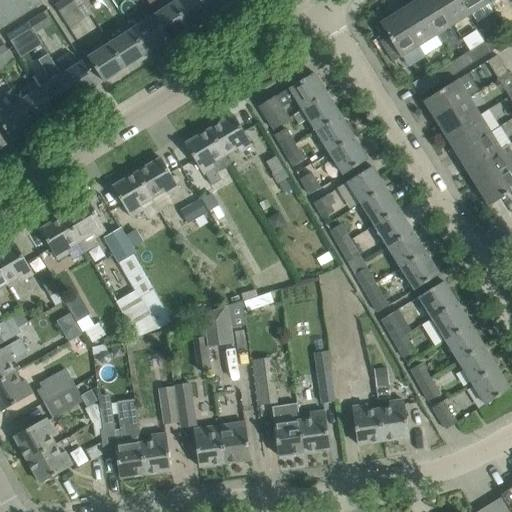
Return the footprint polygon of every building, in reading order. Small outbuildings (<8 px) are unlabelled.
[(12,0),(0,0),(0,3),(12,22),(22,15),(12,0)] [(27,0),(12,0),(22,15),(33,8),(27,0)] [(42,0),(27,0),(33,8),(43,2),(42,0)] [(82,0),(62,0),(54,5),(62,17),(71,11),(80,24),(85,20),(92,16),(84,3),(82,0)] [(178,0),(173,3),(188,27),(210,13),(201,0),(178,0)] [(201,0),(210,13),(230,0),(201,0)] [(454,25),(437,0),(418,0),(415,2),(436,36),(440,43),(447,39),(442,32),(454,25)] [(437,0),(454,25),(470,15),(461,0),(437,0)] [(461,0),(470,15),(487,4),(484,0),(461,0)] [(418,47),(436,36),(415,2),(403,9),(401,5),(395,8),(418,47)] [(0,3),(0,27),(1,29),(12,22),(0,3)] [(173,3),(152,17),(167,40),(188,27),(173,3)] [(402,57),(418,47),(395,8),(389,12),(392,16),(381,23),(380,23),(388,37),(381,41),(394,61),(401,57),(401,58),(402,57)] [(43,12),(27,22),(35,34),(51,24),(43,13),(43,12)] [(152,17),(130,30),(146,54),(167,40),(152,17)] [(27,22),(6,35),(14,48),(20,44),(27,39),(35,34),(27,22)] [(130,30),(109,44),(124,67),(146,54),(130,30)] [(500,53),(511,45),(511,43),(506,35),(493,43),(500,53)] [(0,69),(15,61),(8,50),(1,39),(0,39),(0,69)] [(492,51),(488,43),(483,42),(469,50),(476,61),(492,51)] [(109,44),(88,57),(103,82),(105,81),(104,80),(124,67),(109,44)] [(458,72),(476,61),(469,50),(451,62),(458,72)] [(46,71),(33,79),(34,81),(40,91),(54,112),(76,99),(62,77),(47,53),(38,59),(46,71)] [(441,83),(458,72),(451,62),(435,72),(441,83)] [(84,64),(62,77),(76,99),(96,85),(97,86),(98,86),(84,64)] [(441,83),(435,72),(434,70),(412,83),(420,96),(441,83)] [(511,79),(508,72),(497,79),(499,82),(495,84),(499,90),(503,88),(507,93),(511,89),(511,79)] [(294,116),(327,94),(314,73),(259,108),(273,129),(289,118),(283,108),(295,100),(302,110),(294,115),(294,116)] [(468,73),(423,101),(424,102),(431,113),(427,116),(429,119),(468,96),(478,90),(468,73)] [(32,96),(19,104),(33,126),(54,112),(40,91),(34,81),(26,86),(32,96)] [(11,91),(0,97),(0,121),(12,140),(13,140),(12,139),(33,126),(19,104),(11,91)] [(315,132),(341,116),(327,94),(294,116),(299,125),(307,120),(315,132)] [(445,134),(479,114),(468,96),(429,119),(434,127),(438,124),(445,134)] [(451,154),(490,131),(479,114),(445,134),(453,148),(449,150),(451,154)] [(225,156),(225,155),(238,148),(240,152),(251,145),(234,115),(209,130),(225,156)] [(328,153),(354,138),(341,116),(315,132),(328,153)] [(284,152),(296,144),(286,128),(274,135),(284,152)] [(231,165),(225,155),(225,156),(209,130),(185,144),(202,173),(205,172),(213,186),(223,180),(218,173),(231,165)] [(466,170),(501,149),(490,131),(451,154),(456,162),(460,159),(466,170)] [(342,175),(367,160),(354,138),(328,153),(342,175)] [(296,144),(284,152),(293,167),(305,160),(296,144)] [(473,190),(511,166),(511,165),(511,153),(507,145),(501,149),(466,170),(474,182),(470,185),(473,190)] [(291,190),(285,179),(288,178),(276,157),(266,162),(273,174),(272,174),(277,184),(283,194),(291,190)] [(137,173),(151,197),(165,189),(167,193),(178,187),(161,158),(137,173)] [(360,204),(385,188),(372,166),(347,182),(360,204)] [(489,206),(511,191),(511,166),(473,190),(477,196),(481,194),(488,205),(489,206)] [(309,195),(321,188),(312,172),(300,179),(309,195)] [(139,204),(151,197),(137,173),(112,187),(130,216),(142,209),(139,204)] [(373,225),(399,210),(385,188),(360,204),(373,225)] [(202,199),(209,212),(219,206),(212,193),(202,199)] [(313,203),(322,219),(335,211),(331,205),(335,203),(330,193),(313,203)] [(200,199),(188,206),(195,220),(207,213),(200,199)] [(65,215),(80,240),(93,232),(96,237),(106,231),(88,201),(65,215)] [(387,247),(412,231),(399,210),(373,225),(387,247)] [(67,248),(80,240),(65,215),(40,230),(57,259),(70,252),(67,248)] [(339,247),(351,239),(342,223),(329,230),(339,247)] [(121,227),(103,238),(118,264),(119,264),(135,291),(139,298),(154,290),(141,267),(134,255),(136,254),(133,247),(126,235),(121,227)] [(143,242),(136,230),(126,235),(133,247),(143,242)] [(400,268),(425,253),(412,231),(387,247),(400,268)] [(339,247),(348,262),(359,255),(351,239),(339,247)] [(0,253),(0,269),(9,285),(21,277),(23,281),(33,274),(16,244),(0,253)] [(414,290),(439,274),(425,253),(400,268),(414,290)] [(364,291),(376,284),(367,267),(354,274),(364,291)] [(0,289),(9,285),(0,269),(0,289)] [(59,290),(52,279),(42,284),(50,296),(59,290)] [(432,319),(457,303),(443,281),(418,297),(431,318),(432,319)] [(377,312),(389,306),(376,284),(364,291),(377,312)] [(64,300),(59,290),(50,296),(55,305),(64,300)] [(115,302),(136,337),(157,328),(171,320),(154,290),(139,298),(135,291),(115,302)] [(355,303),(342,306),(346,319),(359,316),(355,303)] [(470,325),(457,303),(432,319),(445,340),(470,325)] [(229,307),(205,315),(209,348),(235,344),(232,328),(231,319),(229,307)] [(21,309),(11,315),(19,328),(28,322),(21,309)] [(399,309),(381,320),(394,342),(404,335),(412,331),(410,328),(399,309)] [(93,325),(87,315),(75,322),(81,332),(93,325)] [(459,361),(483,346),(470,325),(445,340),(459,361)] [(404,335),(394,342),(403,358),(414,351),(404,335)] [(209,351),(207,336),(193,338),(195,353),(209,351)] [(0,380),(14,372),(9,363),(14,361),(28,352),(20,338),(0,349),(0,380)] [(472,383),(497,368),(483,346),(459,361),(472,383)] [(101,351),(97,356),(98,361),(103,364),(108,363),(111,359),(110,354),(106,351),(101,351)] [(419,385),(431,378),(422,362),(410,369),(419,385)] [(262,405),(277,402),(273,370),(272,364),(258,366),(259,372),(258,372),(262,405)] [(42,387),(37,390),(44,403),(76,386),(66,368),(39,383),(42,387)] [(388,386),(386,368),(374,370),(376,387),(388,386)] [(472,383),(486,405),(510,389),(497,368),(472,383)] [(179,422),(174,386),(173,386),(170,371),(159,372),(161,388),(158,388),(164,424),(179,422)] [(336,401),(332,371),(316,374),(321,404),(336,401)] [(0,380),(0,411),(0,412),(33,394),(25,381),(20,383),(14,372),(0,380)] [(428,401),(429,400),(440,394),(431,378),(419,385),(428,401)] [(174,386),(179,422),(180,428),(197,426),(190,383),(174,385),(174,386)] [(353,383),(336,386),(338,402),(355,399),(353,383)] [(76,386),(44,403),(52,418),(84,400),(76,386)] [(382,441),(409,437),(404,401),(388,403),(389,408),(378,409),(382,441)] [(434,407),(432,408),(446,430),(455,424),(457,423),(446,406),(443,401),(434,407)] [(304,452),(299,420),(297,403),(272,407),(274,419),(273,419),(278,456),(304,452)] [(99,418),(97,407),(94,404),(85,409),(92,422),(99,418)] [(111,405),(100,407),(103,430),(100,431),(102,442),(103,454),(116,452),(114,441),(113,430),(114,430),(111,405)] [(382,441),(378,409),(367,411),(366,406),(352,408),(357,444),(382,441)] [(121,440),(114,441),(116,452),(120,478),(145,474),(141,442),(136,412),(118,414),(120,428),(121,440)] [(304,452),(330,448),(324,412),(309,414),(310,418),(299,420),(304,452)] [(27,460),(54,445),(48,435),(54,432),(46,418),(14,436),(27,460)] [(220,427),(225,463),(250,459),(245,423),(220,427)] [(225,463),(220,427),(194,430),(199,467),(225,463)] [(145,474),(171,471),(166,434),(151,436),(151,440),(141,442),(145,474)] [(103,454),(102,442),(86,451),(91,460),(103,454)] [(54,445),(27,460),(41,483),(72,466),(65,451),(59,454),(56,449),(54,445)] [(511,511),(511,490),(477,511),(511,511)]
